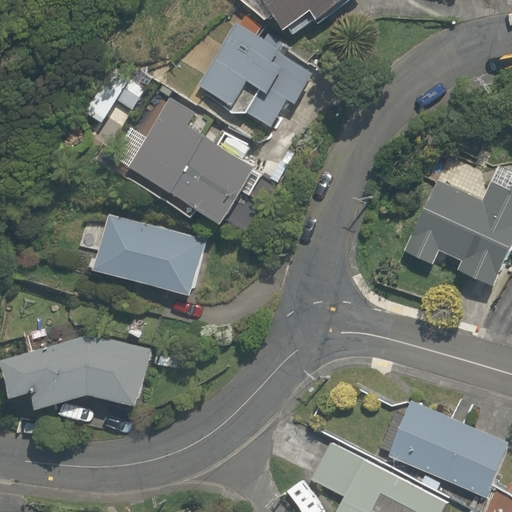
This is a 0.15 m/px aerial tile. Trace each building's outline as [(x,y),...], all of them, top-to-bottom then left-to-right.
[(264,0),(282,25),(307,7),(313,16),(334,0),(264,0)] [(234,22),(213,55),(219,59),(200,88),(246,117),(250,112),(271,126),(290,96),(297,100),(315,73),(278,50),(285,39),(269,29),(262,40),(234,22)] [(127,113),(152,73),(132,60),(106,100),(127,113)] [(185,124),(195,108),(171,93),(128,165),(215,218),(249,163),(185,124)] [(511,194),(436,161),(412,216),(415,218),(401,251),(430,264),(438,246),(456,254),(451,266),(491,284),(511,236),(511,194)] [(203,231),(106,210),(102,227),(85,224),(79,248),(97,252),(93,271),(190,291),(203,231)] [(97,336),(18,369),(34,408),(55,403),(58,422),(110,401),(156,420),(166,350),(97,336)] [(507,440),(404,398),(382,452),(484,494),(507,440)] [(438,511),(447,494),(325,432),(304,474),(337,491),(327,511),(438,511)]
